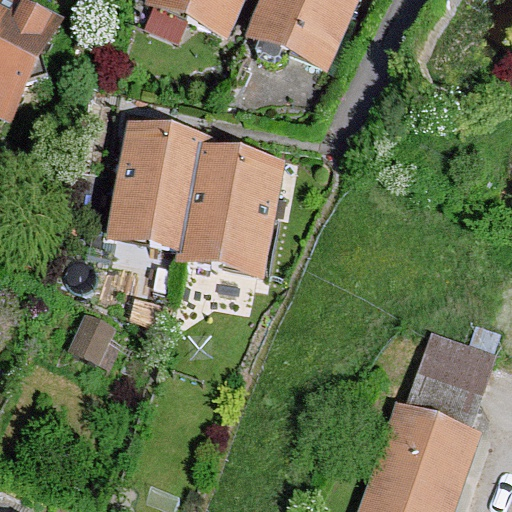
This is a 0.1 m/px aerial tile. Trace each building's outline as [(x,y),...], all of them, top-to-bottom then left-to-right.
[(64,32),(1,0),(0,0),(0,128),(11,134),(64,32)] [(226,55),(250,0),(154,0),(146,19),(226,55)] [(363,0),(272,0),(251,51),(329,83),(363,0)] [(201,158),(203,147),(126,133),(105,255),(182,268),(201,158)] [(286,172),(201,158),(182,268),(180,282),(264,296),(286,172)] [(111,342),(82,335),(73,368),(102,375),(111,342)] [(467,440),(492,367),(433,347),(409,419),(397,415),(363,511),(462,511),(485,446),(467,440)]
